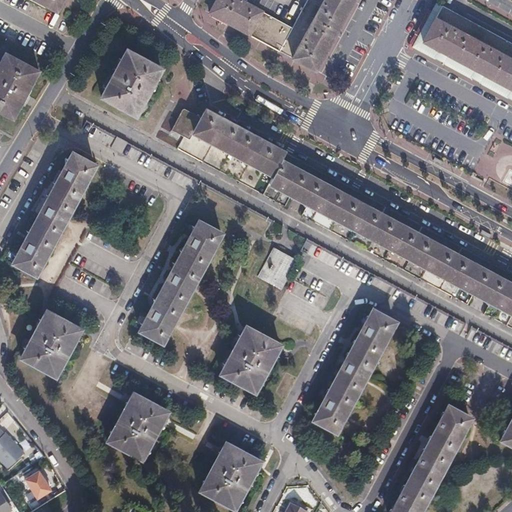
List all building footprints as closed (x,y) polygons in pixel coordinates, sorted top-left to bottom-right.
[(32,0),(57,13),(63,0),(32,0)] [(307,0),(293,28),(241,0),(217,0),(210,13),(228,23),(245,32),(263,42),(316,70),(321,62),(324,56),(327,49),(341,24),(348,11),(354,0),(307,0)] [(511,44),(442,5),(437,3),(414,45),(426,53),(439,60),(452,67),(465,74),(478,81),(491,89),(504,96),(511,100),(511,44)] [(160,68),(126,49),(100,96),(135,115),(160,68)] [(39,73),(6,55),(0,66),(0,113),(14,121),(26,98),(39,73)] [(308,204),(302,215),(466,303),(472,292),(483,297),(491,302),(485,314),(511,328),(511,274),(499,268),(482,259),(466,249),(449,240),(432,231),(415,222),(398,213),(381,204),(365,195),(354,190),(348,186),(313,167),(289,154),(267,142),(254,136),(242,129),(230,123),(217,116),(205,109),(201,116),(182,106),(167,134),(180,141),(176,147),(283,205),(290,194),(297,198),(308,204)] [(86,119),(79,132),(103,145),(110,132),(86,119)] [(110,132),(103,145),(267,232),(274,219),(110,132)] [(95,165),(72,153),(58,179),(42,209),(28,236),(13,264),(36,277),(95,165)] [(220,232),(197,220),(139,331),(162,343),(220,232)] [(308,237),(300,251),(459,335),(466,323),(308,237)] [(293,259),(274,250),(260,277),(281,288),(297,257),(294,256),(293,259)] [(82,330),(47,311),(22,358),(56,377),(82,330)] [(395,325),(372,313),(313,423),(336,436),(395,325)] [(511,346),(472,325),(465,338),(511,363),(511,346)] [(280,344),(246,326),(220,374),(255,392),(280,344)] [(167,415),(133,397),(108,445),(142,463),(167,415)] [(422,511),(470,421),(447,409),(393,511),(422,511)] [(511,421),(500,444),(511,450),(511,421)] [(0,460),(7,469),(24,454),(5,433),(4,434),(0,429),(0,460)] [(233,511),(260,465),(226,446),(199,494),(232,511),(233,511)] [(38,470),(24,478),(37,498),(51,489),(38,470)] [(0,492),(0,511),(5,511),(11,509),(0,492)] [(304,511),(305,511),(288,503),(282,511),(304,511)]
